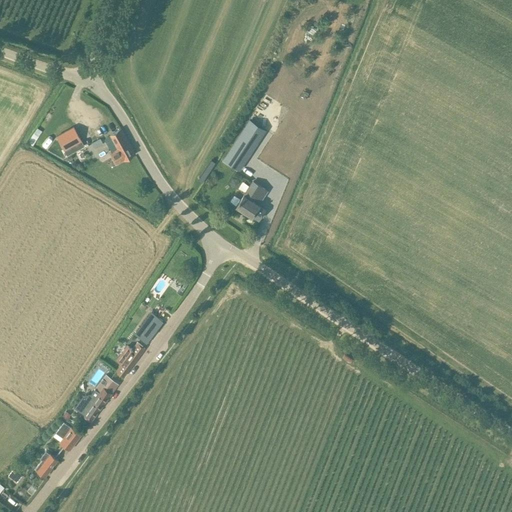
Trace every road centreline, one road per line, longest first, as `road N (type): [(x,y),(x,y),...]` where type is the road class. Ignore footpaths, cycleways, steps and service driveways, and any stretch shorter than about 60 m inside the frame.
road 1 (tertiary): [(511,436),(225,245)]
road 2 (tertiary): [(30,511),(162,343),(225,245)]
road 3 (tertiary): [(225,245),(151,171),(92,73)]
